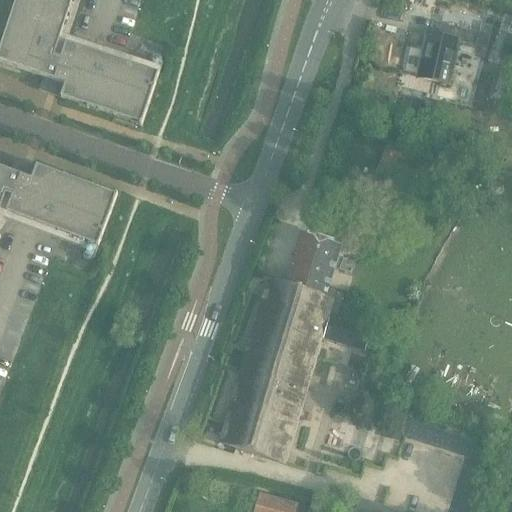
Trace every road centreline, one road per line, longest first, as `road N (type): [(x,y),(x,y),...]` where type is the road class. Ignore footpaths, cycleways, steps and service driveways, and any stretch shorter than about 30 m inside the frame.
road 1 (unclassified): [(140,511),(253,206)]
road 2 (unclassified): [(0,116),(253,206)]
road 3 (unknown): [(167,438),(419,511)]
road 4 (unclassified): [(253,206),(315,41)]
